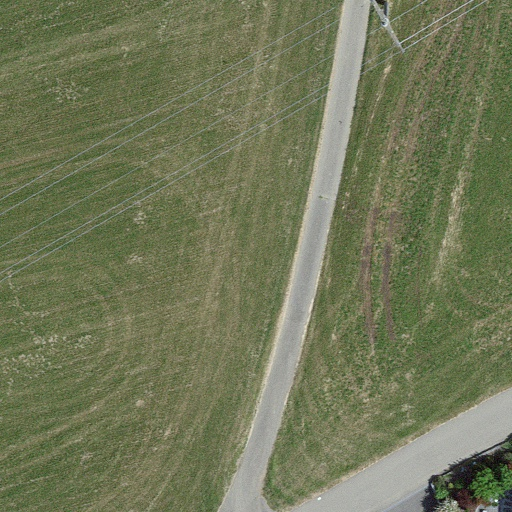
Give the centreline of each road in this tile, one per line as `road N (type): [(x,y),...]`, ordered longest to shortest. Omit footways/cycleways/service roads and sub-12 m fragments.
road 1 (track): [(231,511),(327,0)]
road 2 (residential): [(511,420),(333,511)]
